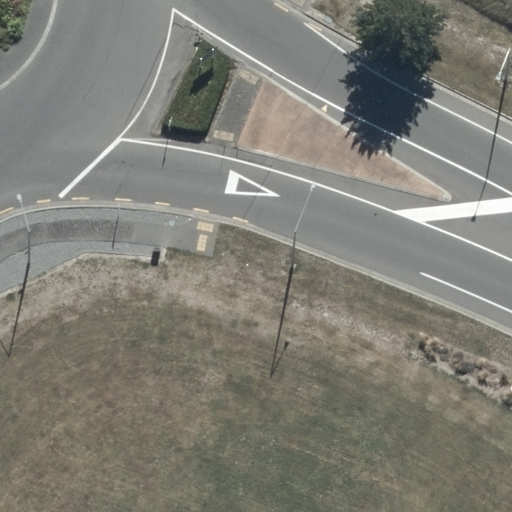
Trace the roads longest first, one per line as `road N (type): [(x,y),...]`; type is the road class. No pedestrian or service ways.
road 1 (unclassified): [(511,268),(415,245),(212,176),(14,144)]
road 2 (unclassified): [(212,0),(470,147),(511,186)]
road 3 (unclassified): [(114,0),(100,51),(69,100),(14,144)]
